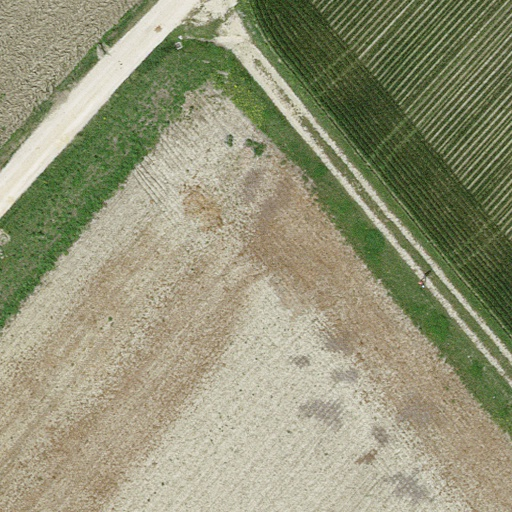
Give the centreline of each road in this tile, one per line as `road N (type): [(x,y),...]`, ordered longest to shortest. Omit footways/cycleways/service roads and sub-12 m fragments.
road 1 (track): [(511,373),(204,0)]
road 2 (track): [(191,0),(0,195)]
